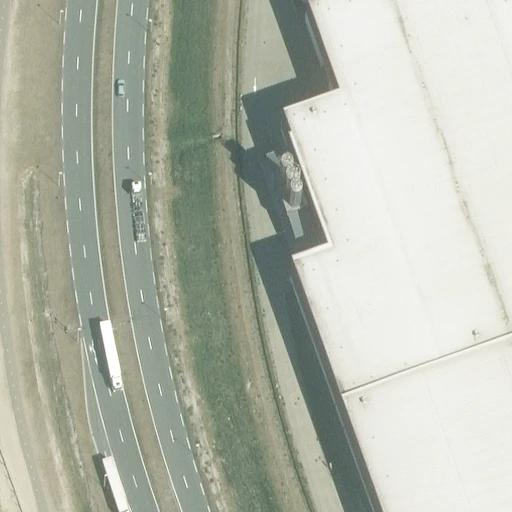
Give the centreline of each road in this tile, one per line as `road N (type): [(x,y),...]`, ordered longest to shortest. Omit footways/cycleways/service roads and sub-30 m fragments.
road 1 (tertiary): [(194,511),(148,345),(133,243),(125,138),(132,0)]
road 2 (tertiary): [(78,0),(83,245),(95,333),(143,511)]
